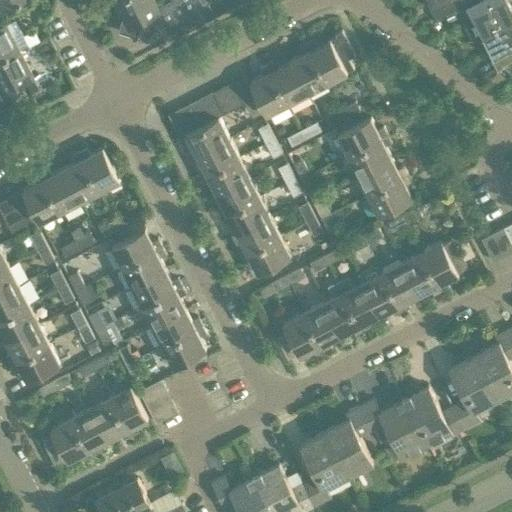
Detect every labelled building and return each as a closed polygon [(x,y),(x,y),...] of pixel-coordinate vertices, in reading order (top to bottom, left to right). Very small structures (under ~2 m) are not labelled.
[(0,0),(0,6),(2,10),(21,0),(0,0)] [(195,0),(168,0),(157,6),(154,0),(116,0),(114,2),(122,17),(118,30),(133,34),(132,36),(133,37),(135,38),(136,38),(137,37),(140,25),(143,24),(140,22),(154,15),(159,26),(169,21),(176,35),(205,20),(198,7),(199,6),(195,0)] [(430,0),(439,16),(467,2),(466,2),(470,0),(430,0)] [(511,0),(470,0),(466,2),(467,2),(483,34),(511,19),(511,0)] [(511,19),(483,34),(499,66),(511,59),(511,19)] [(0,59),(20,49),(6,22),(0,24),(0,59)] [(307,42),(328,81),(354,68),(349,56),(355,53),(342,28),(335,32),(336,35),(319,44),(316,38),(307,42)] [(328,81),(307,42),(300,46),(303,52),(291,58),(308,91),(328,81)] [(0,109),(15,101),(10,90),(34,77),(20,49),(0,59),(0,109)] [(308,91),(291,58),(279,64),(276,58),(268,62),(289,101),(308,91)] [(289,101),(268,62),(260,66),(264,73),(252,79),(269,111),(289,101)] [(245,101),(255,96),(243,74),(231,80),(243,101),(245,100),(245,101)] [(231,80),(221,85),(233,107),(243,101),(231,80)] [(221,85),(210,90),(222,113),(233,107),(221,85)] [(210,90),(200,96),(212,118),(219,115),(222,113),(210,90)] [(212,118),(200,96),(189,102),(201,124),(212,118)] [(255,96),(245,101),(252,116),(262,111),(255,96)] [(341,106),(346,116),(361,108),(356,99),(341,106)] [(189,102),(179,107),(191,129),(201,124),(189,102)] [(346,116),(341,106),(326,114),(331,124),(346,116)] [(191,129),(179,107),(168,112),(180,135),(191,129)] [(191,129),(180,135),(184,143),(191,140),(197,152),(230,135),(219,115),(212,118),(201,124),(191,129)] [(349,153),(388,133),(384,125),(378,129),(372,117),(339,133),(349,153)] [(302,127),(307,136),(322,128),(317,119),(302,127)] [(266,141),(275,136),(267,121),(257,126),(266,141)] [(307,136),(302,127),(287,135),(292,144),(307,136)] [(388,133),(349,153),(359,173),(392,156),(386,145),(393,141),(388,133)] [(230,135),(197,152),(203,163),(196,167),(200,175),(240,155),(230,135)] [(275,136),(266,141),(274,156),(283,151),(275,136)] [(79,150),(100,189),(120,179),(104,146),(91,153),(87,146),(79,150)] [(76,161),(64,166),(80,199),(100,189),(79,150),(72,153),(76,161)] [(250,174),(240,155),(200,175),(204,183),(211,179),(217,191),(250,174)] [(398,167),(392,156),(359,173),(369,192),(408,172),(404,165),(398,167)] [(303,157),(293,162),(309,192),(318,187),(303,157)] [(285,181),(295,176),(287,160),(278,165),(285,181)] [(80,199),(64,166),(52,172),(49,166),(41,170),(61,209),(80,199)] [(61,209),(41,170),(33,174),(36,181),(24,187),(40,219),(61,209)] [(408,172),(369,192),(379,212),(413,195),(406,182),(412,179),(408,172)] [(250,174),(217,191),(224,203),(217,207),(221,214),(271,188),(269,185),(258,190),(250,174)] [(303,190),(295,176),(285,181),(293,196),(303,190)] [(271,188),(221,214),(225,222),(232,218),(238,230),(270,213),(261,196),(272,191),(271,188)] [(0,207),(3,213),(25,201),(20,190),(0,200),(0,207)] [(323,197),(313,202),(329,231),(339,226),(323,197)] [(306,220),(316,215),(307,199),(297,205),(306,220)] [(25,201),(3,213),(9,224),(31,212),(25,201)] [(403,212),(408,222),(422,214),(417,204),(403,212)] [(129,209),(114,217),(119,227),(134,218),(129,209)] [(31,212),(9,224),(14,234),(37,222),(31,212)] [(408,222),(403,212),(388,220),(393,230),(408,222)] [(270,213),(238,230),(244,242),(237,246),(241,253),(281,233),(270,213)] [(316,215),(306,220),(313,234),(323,229),(316,215)] [(119,227),(114,217),(99,225),(104,235),(119,227)] [(511,221),(503,226),(511,243),(511,221)] [(378,225),(364,232),(369,242),(383,234),(378,225)] [(504,253),(511,249),(511,243),(503,226),(492,231),(504,253)] [(123,264),(163,244),(159,236),(153,239),(146,227),(113,244),(123,264)] [(38,248),(47,243),(39,228),(30,233),(38,248)] [(91,230),(76,238),(81,248),(96,240),(91,230)] [(492,231),(481,237),(493,259),(504,253),(492,231)] [(369,242),(364,232),(348,240),(353,250),(369,242)] [(281,233),(241,253),(245,260),(252,256),(259,270),(291,253),(281,233)] [(422,250),(442,289),(451,284),(447,277),(459,271),(458,268),(467,264),(452,237),(444,242),(443,239),(422,250)] [(81,248),(76,238),(61,245),(66,255),(81,248)] [(47,243),(38,248),(45,263),(55,258),(47,243)] [(167,252),(163,244),(123,264),(133,284),(166,266),(161,255),(167,252)] [(0,267),(9,263),(0,245),(0,267)] [(340,245),(324,253),(329,262),(344,254),(340,245)] [(442,289),(422,250),(403,260),(419,292),(431,286),(434,293),(442,289)] [(329,262),(324,253),(310,260),(315,269),(329,262)] [(403,260),(383,270),(403,308),(411,304),(407,298),(419,292),(403,260)] [(9,263),(0,267),(0,292),(19,282),(9,263)] [(172,279),(166,266),(133,284),(143,303),(183,283),(179,275),(172,279)] [(285,273),(290,282),(305,275),(300,266),(285,273)] [(57,287),(67,282),(60,267),(50,272),(57,287)] [(76,289),(85,285),(77,269),(68,274),(76,289)] [(403,308),(383,270),(363,280),(380,312),(391,307),(394,313),(403,308)] [(290,282),(285,273),(260,286),(265,295),(290,282)] [(348,273),(338,279),(364,329),(371,325),(368,319),(380,312),(363,280),(354,285),(348,273)] [(334,295),(324,300),(341,332),(352,326),(357,332),(364,329),(338,279),(328,284),(334,295)] [(19,282),(0,292),(0,316),(29,302),(19,282)] [(75,297),(67,282),(57,287),(65,302),(75,297)] [(187,291),(183,283),(143,303),(154,323),(186,306),(181,295),(187,291)] [(92,299),(85,285),(76,289),(84,303),(92,299)] [(341,332),(324,300),(304,311),(324,349),(332,345),(329,339),(341,332)] [(29,302),(0,316),(0,326),(1,326),(7,338),(39,321),(29,302)] [(324,349),(304,311),(303,311),(299,303),(282,312),(286,320),(284,321),(300,353),(312,347),(316,353),(324,349)] [(78,326),(87,321),(79,306),(70,311),(78,326)] [(186,306),(154,323),(164,342),(203,322),(198,314),(192,317),(186,306)] [(96,328),(105,323),(97,308),(88,313),(96,328)] [(105,323),(96,328),(103,342),(112,338),(114,342),(123,337),(114,319),(106,324),(105,323)] [(39,321),(7,338),(13,349),(6,353),(10,361),(49,340),(39,321)] [(94,336),(87,321),(78,326),(85,340),(94,336)] [(207,330),(203,322),(164,342),(175,363),(185,357),(189,364),(210,354),(206,347),(207,346),(200,333),(207,330)] [(474,352),(497,395),(511,387),(511,364),(508,356),(511,354),(511,338),(506,328),(495,334),(498,340),(474,352)] [(60,361),(49,340),(10,361),(14,369),(21,365),(27,378),(60,361)] [(125,362),(135,357),(127,342),(118,347),(125,362)] [(92,358),(97,367),(112,360),(107,350),(92,358)] [(497,395),(474,352),(449,365),(465,396),(456,401),(468,425),(480,419),(474,408),(497,395)] [(142,372),(135,357),(125,362),(133,377),(142,372)] [(97,367),(92,358),(78,365),(82,375),(97,367)] [(68,370),(53,378),(57,388),(59,387),(62,393),(74,387),(71,380),(73,379),(68,370)] [(145,399),(167,387),(162,377),(140,388),(145,399)] [(57,388),(53,378),(38,386),(43,395),(57,388)] [(130,383),(111,394),(130,432),(138,428),(135,422),(147,416),(130,383)] [(428,385),(404,397),(426,440),(451,428),(453,433),(464,427),(451,403),(440,409),(428,385)] [(173,398),(167,387),(145,399),(151,410),(173,398)] [(130,432),(111,394),(91,404),(107,436),(119,430),(122,436),(130,432)] [(426,440),(404,397),(379,410),(372,397),(361,403),(373,426),(385,420),(402,453),(426,440)] [(173,398),(151,410),(157,420),(179,409),(173,398)] [(91,404),(71,414),(91,452),(99,448),(96,442),(107,436),(91,404)] [(325,430),(348,473),(372,460),(359,434),(370,428),(358,405),(346,411),(349,417),(325,430)] [(91,452),(71,414),(51,424),(53,428),(40,435),(55,462),(67,455),(68,456),(80,450),(83,456),(91,452)] [(348,473),(325,430),(300,443),(317,474),(306,479),(318,501),(330,495),(324,485),(348,473)] [(174,447),(163,453),(171,470),(182,464),(174,447)] [(280,462),(254,475),(273,511),(288,511),(301,505),(303,509),(314,504),(303,481),(292,486),(280,462)] [(273,511),(254,475),(231,487),(224,474),(212,480),(224,503),(236,497),(243,511),(273,511)] [(187,511),(182,501),(161,511),(157,511),(138,475),(98,495),(106,511),(135,511),(141,509),(141,511),(187,511)]
